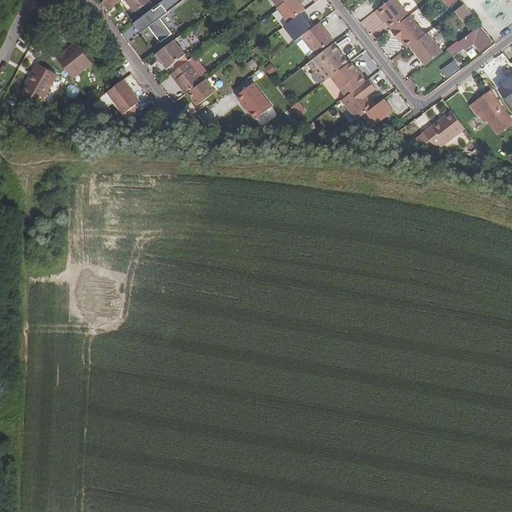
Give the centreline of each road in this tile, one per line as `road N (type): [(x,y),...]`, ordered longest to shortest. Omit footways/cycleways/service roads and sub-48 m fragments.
road 1 (track): [(20,511),(25,236),(0,161)]
road 2 (residential): [(81,0),(177,123)]
road 3 (residential): [(334,0),(419,108)]
